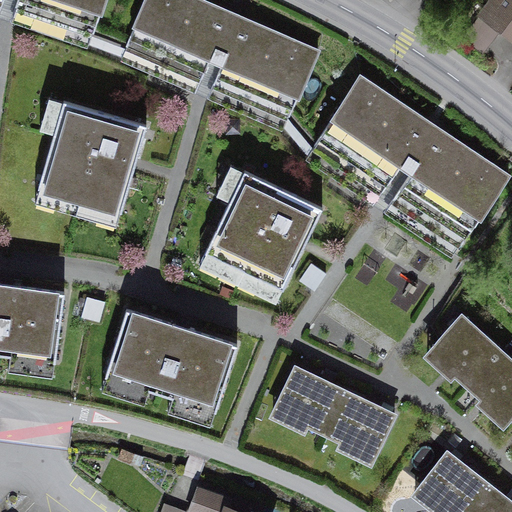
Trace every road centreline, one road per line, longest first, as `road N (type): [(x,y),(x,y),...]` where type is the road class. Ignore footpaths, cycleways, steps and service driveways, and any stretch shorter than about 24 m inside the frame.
road 1 (residential): [(0,403),(166,436),(353,511)]
road 2 (tertiary): [(328,0),(404,43),(511,123)]
